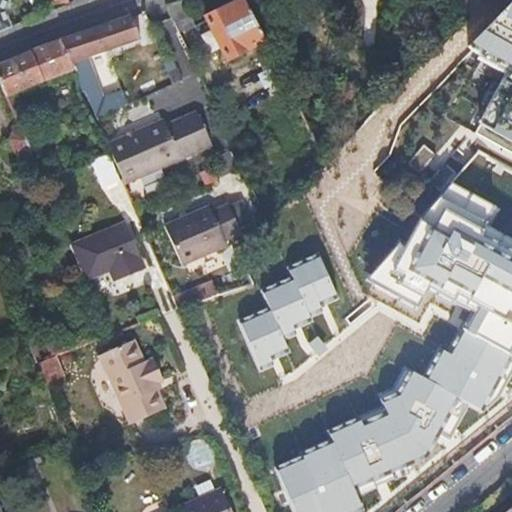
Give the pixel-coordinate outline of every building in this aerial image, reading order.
[(0,0),(0,32),(12,28),(5,8),(9,0),(0,0)] [(47,0),(55,12),(71,6),(67,0),(47,0)] [(183,0),(174,0),(167,3),(180,33),(196,26),(183,0)] [(251,47),(264,40),(243,0),(238,0),(206,16),(227,59),(251,47)] [(456,0),(471,15),(485,0),(456,0)] [(511,0),(500,0),(472,49),(511,71),(511,84),(511,87),(501,81),(476,125),(511,145),(511,0)] [(61,38),(73,65),(82,88),(98,80),(87,56),(140,37),(130,15),(61,38)] [(73,65),(61,38),(35,48),(18,55),(0,62),(0,84),(3,92),(5,91),(10,103),(18,100),(15,92),(73,65)] [(268,49),(264,40),(251,47),(255,56),(268,49)] [(268,49),(255,56),(261,68),(263,71),(266,69),(276,64),(268,49)] [(276,64),(266,69),(287,111),(290,109),(297,106),(276,64)] [(111,110),(98,80),(82,88),(95,118),(111,110)] [(163,112),(185,93),(174,80),(152,99),(163,112)] [(297,106),(290,109),(297,124),(304,121),(297,106)] [(106,144),(109,150),(121,177),(124,183),(213,144),(197,110),(167,125),(164,119),(106,144)] [(20,154),(28,151),(18,130),(11,134),(9,141),(13,152),(18,150),(20,154)] [(356,164),(372,145),(362,137),(346,156),(356,164)] [(102,186),(121,177),(109,150),(90,158),(102,186)] [(271,236),(299,262),(345,213),(318,187),(271,236)] [(42,224),(56,218),(46,194),(32,200),(42,224)] [(240,230),(227,202),(211,209),(208,204),(164,224),(181,263),(226,243),(224,237),(240,230)] [(122,220),(67,243),(82,278),(107,268),(112,279),(142,266),(122,220)] [(338,297),(318,255),(287,269),(293,280),(307,311),(338,297)] [(511,300),(511,255),(495,293),(511,300)] [(307,311),(293,280),(263,293),(271,311),(281,334),(311,321),(307,311)] [(281,334),(271,311),(238,324),(257,368),(289,354),(281,334)] [(30,344),(36,359),(54,352),(64,348),(58,333),(30,344)] [(428,374),(431,361),(333,337),(318,398),(349,405),(344,427),(382,437),(388,414),(449,430),(461,382),(428,374)] [(155,390),(143,362),(139,364),(129,342),(103,354),(112,376),(110,377),(129,422),(163,408),(155,390)] [(54,352),(36,359),(46,383),(64,376),(54,352)] [(154,357),(143,362),(155,390),(161,387),(158,380),(163,378),(154,357)] [(230,511),(219,486),(178,504),(180,511),(230,511)]
